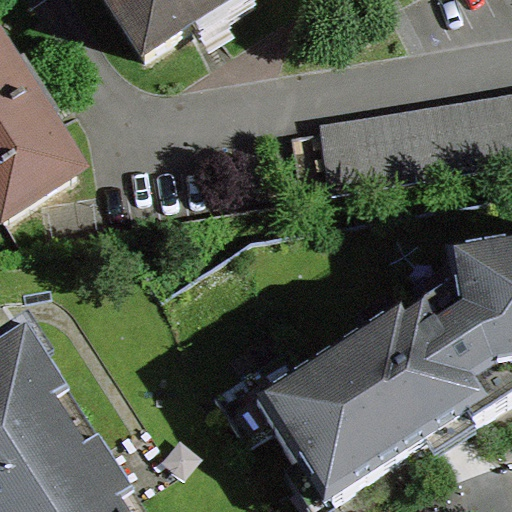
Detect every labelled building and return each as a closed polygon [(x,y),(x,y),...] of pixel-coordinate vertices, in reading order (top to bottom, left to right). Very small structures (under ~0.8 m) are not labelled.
[(244,0),(105,0),(145,63),(192,34),(244,0)] [(66,133),(30,77),(1,31),(0,31),(0,189),(23,226),(95,181),(66,133)] [(332,199),(511,168),(511,95),(320,127),(332,199)] [(274,435),(322,511),(327,511),(466,423),(473,432),(511,406),(511,249),(447,260),(453,293),(406,323),(402,316),(307,376),(292,352),(215,401),(248,452),(274,435)] [(0,339),(0,511),(137,511),(27,340),(8,352),(0,339)]
